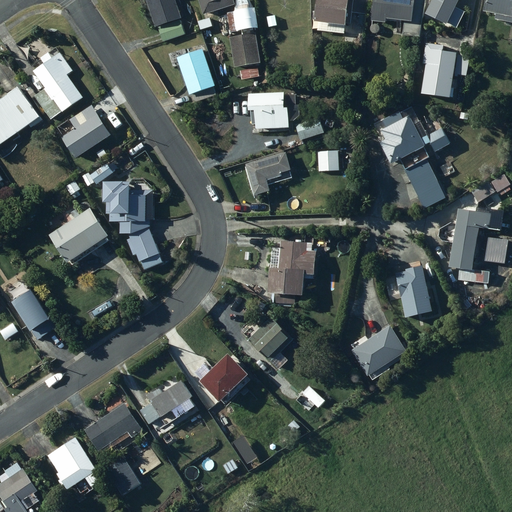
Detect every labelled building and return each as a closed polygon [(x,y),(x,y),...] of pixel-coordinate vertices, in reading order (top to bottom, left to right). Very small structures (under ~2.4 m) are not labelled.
[(178,0),(150,0),(166,43),(188,36),(183,22),(186,21),(178,0)] [(237,0),(202,0),(208,17),(240,6),(237,0)] [(255,0),(240,0),(247,36),(262,33),(255,0)] [(325,0),(323,25),(354,29),(357,0),(325,0)] [(379,0),(377,23),(391,25),(392,21),(408,23),(406,36),(423,39),(428,0),(379,0)] [(438,0),(431,15),(453,26),(465,0),(438,0)] [(511,0),(491,0),(489,14),(503,17),(502,22),(511,24),(511,0)] [(270,17),(272,28),(280,27),(278,16),(270,17)] [(260,65),(265,64),(260,35),(234,39),(239,69),(243,68),(246,81),(263,78),(260,65)] [(430,45),(427,65),(431,65),(427,97),(457,100),(462,55),(447,53),(448,46),(430,45)] [(207,51),(182,60),(199,105),(220,97),(217,89),(221,88),(207,51)] [(71,77),(73,75),(59,57),(37,73),(68,114),(88,99),(71,77)] [(327,62),(318,62),(318,74),(327,74),(327,62)] [(22,89),(0,105),(0,106),(4,111),(0,113),(0,150),(33,127),(34,129),(46,121),(22,89)] [(48,91),(38,98),(55,121),(65,113),(48,91)] [(303,106),(299,107),(298,94),(255,96),(257,126),(262,126),(263,130),(266,130),(267,132),(293,130),(292,124),(299,123),(304,118),(303,106)] [(65,131),(70,137),(66,140),(81,161),(116,137),(94,106),(73,121),(80,131),(77,133),(73,126),(65,131)] [(390,130),(386,132),(391,141),(386,144),(398,167),(432,149),(430,147),(435,144),(440,154),(455,146),(446,129),(431,137),(429,134),(424,136),(418,125),(423,123),(415,108),(404,114),(403,113),(386,122),(390,130)] [(321,118),(298,126),(304,142),(327,134),(321,118)] [(105,149),(99,154),(103,159),(109,155),(105,149)] [(341,152),(322,153),(323,173),(342,171),(341,152)] [(290,154),(250,166),(260,198),(276,194),(272,182),(286,178),(285,175),(295,172),(290,154)] [(430,160),(409,171),(430,212),(451,200),(430,160)] [(83,178),(88,184),(95,179),(89,172),(83,178)] [(498,194),(511,185),(504,174),(491,183),(498,194)] [(78,182),(69,188),(74,197),(84,191),(78,182)] [(152,229),(154,228),(154,222),(151,222),(150,191),(116,192),(117,222),(126,222),(127,237),(133,237),(135,240),(131,242),(138,257),(142,256),(145,264),(165,256),(152,229)] [(95,211),(55,238),(76,268),(114,242),(112,240),(114,239),(95,211)] [(455,270),(463,271),(462,281),(478,283),(484,230),(494,231),(496,215),(462,211),(455,270)] [(277,244),(274,296),(278,296),(278,306),(299,307),(299,298),(310,299),(311,277),(320,277),(321,253),(316,253),(316,245),(310,245),(310,244),(285,243),(285,244),(277,244)] [(396,276),(385,279),(389,298),(401,296),(406,319),(435,312),(425,267),(396,273),(396,276)] [(37,292),(18,304),(42,341),(61,329),(37,292)] [(275,319),(254,342),(278,364),(299,340),(275,319)] [(19,332),(13,323),(0,331),(0,332),(6,341),(19,332)] [(409,352),(391,323),(351,348),(372,382),(392,370),(389,365),(409,352)] [(204,352),(217,342),(211,335),(199,346),(204,352)] [(209,383),(206,386),(229,407),(256,378),(234,358),(218,375),(212,370),(204,379),(209,383)] [(163,389),(151,397),(155,403),(143,411),(153,426),(165,418),(170,425),(189,412),(185,407),(197,399),(186,382),(166,395),(163,389)] [(392,397),(385,401),(388,405),(394,401),(392,397)] [(128,405),(89,431),(107,457),(119,449),(122,454),(147,436),(145,433),(147,432),(128,405)] [(303,429),(296,422),(291,427),(298,434),(303,429)] [(51,457),(74,492),(91,481),(97,490),(106,484),(100,475),(102,473),(80,439),(51,457)] [(261,454),(254,447),(243,458),(250,465),(261,454)] [(110,470),(128,498),(145,486),(127,459),(110,470)] [(12,511),(31,511),(26,504),(42,493),(27,470),(25,471),(19,463),(7,471),(13,479),(0,487),(0,490),(6,500),(5,501),(12,511)] [(0,498),(0,511),(7,511),(9,511),(0,498)]
